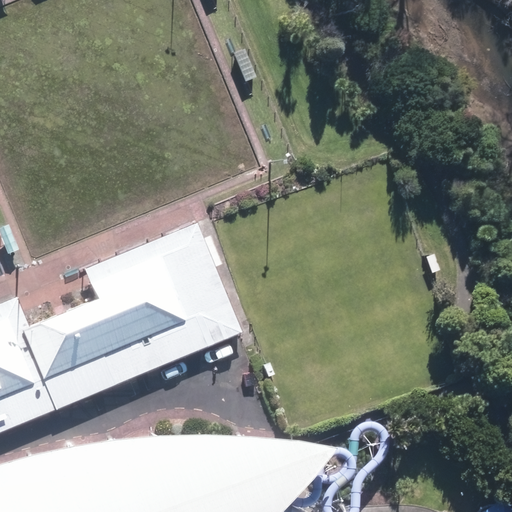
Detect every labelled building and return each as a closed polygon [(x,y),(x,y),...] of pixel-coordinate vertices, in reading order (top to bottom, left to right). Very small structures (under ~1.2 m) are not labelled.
[(251,80),(240,51),(229,55),(241,84),(251,80)] [(0,433),(236,336),(191,226),(78,273),(88,306),(61,315),(22,329),(11,301),(0,305),(0,433)] [(13,253),(3,228),(0,229),(0,249),(3,257),(13,253)] [(422,257),(419,258),(426,275),(429,274),(435,272),(428,255),(422,257)] [(0,511),(291,511),(287,509),(295,500),(317,476),(339,449),(320,445),(303,441),(287,440),(252,436),(174,435),(112,440),(38,454),(0,464),(0,511)] [(511,511),(511,484),(472,511),(511,511)]
